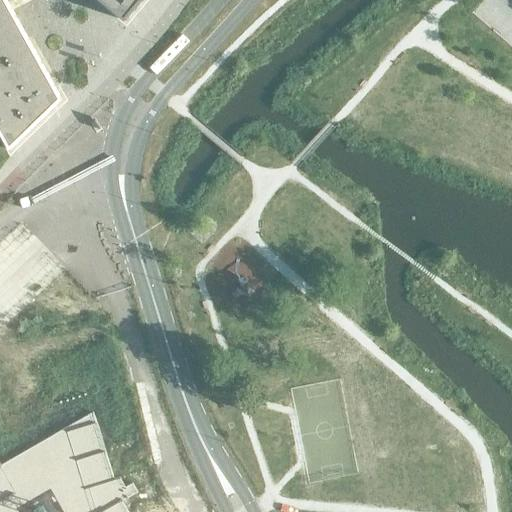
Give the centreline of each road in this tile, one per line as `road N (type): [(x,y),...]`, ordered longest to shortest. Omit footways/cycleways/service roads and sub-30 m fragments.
road 1 (tertiary): [(221,0),(132,100),(116,130),(111,180),(129,222)]
road 2 (tertiary): [(129,222),(139,143),(165,95),(251,0)]
road 3 (tertiary): [(129,222),(204,447)]
